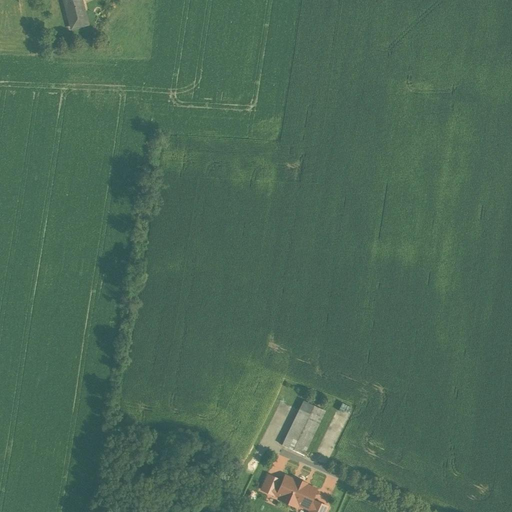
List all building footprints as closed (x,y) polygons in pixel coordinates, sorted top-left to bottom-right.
[(65,0),(72,28),(88,24),(81,0),(65,0)] [(305,401),(283,445),(303,454),(325,410),(305,401)] [(281,480),(268,475),(262,489),(275,494),(275,493),(280,481),(281,480)] [(297,481),(286,476),(283,483),(280,481),(275,493),(281,496),(280,498),(297,506),(298,503),(311,509),(314,503),(311,501),(316,489),(305,485),(306,483),(297,479),(297,481)] [(204,511),(207,504),(191,500),(187,511),(204,511)] [(325,511),(328,507),(314,501),(311,509),(309,511),(325,511)]
